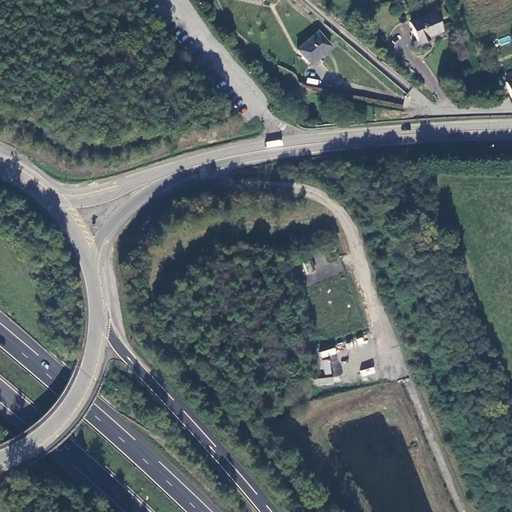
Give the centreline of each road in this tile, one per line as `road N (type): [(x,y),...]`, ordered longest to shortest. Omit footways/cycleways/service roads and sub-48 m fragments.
road 1 (trunk): [(200,511),(0,335)]
road 2 (trunk): [(265,511),(101,318)]
road 3 (primary): [(290,148),(511,130)]
road 4 (unclassified): [(290,148),(165,0)]
road 5 (primary): [(0,462),(38,440),(71,406),(93,362),(101,318)]
road 6 (trunk): [(0,390),(138,511)]
road 7 (primary): [(181,171),(88,198),(50,197)]
road 8 (primary): [(92,261),(126,211),(181,171)]
